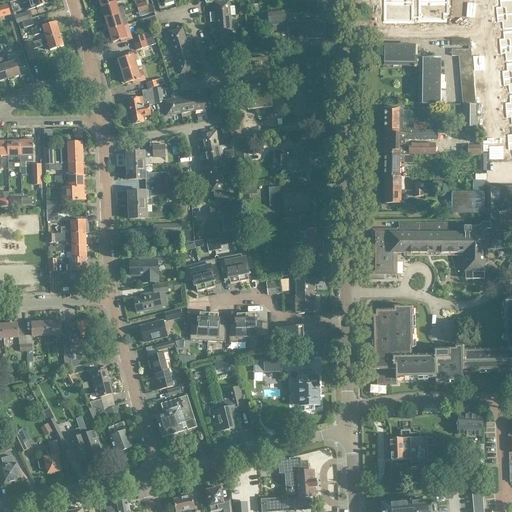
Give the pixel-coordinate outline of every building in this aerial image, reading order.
[(36,7),(50,3),(49,0),(22,0),(23,3),(26,2),(28,9),(36,7)] [(137,9),(147,6),(145,0),(139,0),(135,1),(137,9)] [(210,18),(231,16),(229,1),(228,1),(228,0),(215,0),(215,2),(215,3),(215,13),(210,13),(210,18)] [(269,26),(285,24),(293,23),(299,22),(297,23),(297,13),(309,13),(309,15),(325,15),(325,4),(324,4),(324,0),(289,0),(289,5),(289,9),(257,13),(259,27),(269,26)] [(481,0),(386,0),(385,19),(482,20),(481,0)] [(117,3),(102,7),(106,19),(124,13),(122,7),(119,9),(117,3)] [(7,4),(0,6),(0,18),(11,15),(7,4)] [(147,6),(137,9),(140,17),(150,14),(147,6)] [(30,12),(15,17),(17,24),(22,23),(33,19),(30,12)] [(106,19),(110,31),(124,26),(122,21),(126,19),(124,13),(106,19)] [(231,16),(210,18),(211,23),(216,23),(217,32),(232,31),(231,16)] [(35,25),(33,19),(22,23),(24,29),(35,25)] [(293,23),(293,31),(293,43),(307,42),(307,40),(325,38),(325,21),(299,22),(293,23)] [(43,40),(60,34),(56,22),(31,30),(33,37),(41,34),(43,40)] [(124,26),(110,31),(113,42),(121,40),(122,42),(128,40),(124,26)] [(187,42),(193,41),(191,36),(186,38),(183,28),(168,32),(173,46),(187,42)] [(260,39),(260,29),(247,29),(248,40),(260,39)] [(232,31),(217,32),(211,33),(212,38),(217,37),(218,47),(233,46),(232,31)] [(145,41),(153,38),(156,38),(154,32),(143,35),(145,41)] [(166,32),(160,33),(162,45),(168,43),(166,32)] [(33,50),(48,45),(50,51),(64,47),(60,34),(43,40),(24,46),(29,61),(36,59),(33,50)] [(132,38),(134,44),(145,41),(143,35),(132,38)] [(153,38),(145,41),(147,47),(155,45),(153,38)] [(136,51),(147,47),(145,41),(134,44),(136,51)] [(187,42),(173,46),(177,61),(197,55),(195,50),(190,52),(187,42)] [(419,105),(437,105),(438,61),(421,60),(421,57),(415,57),(415,48),(385,48),(385,66),(414,67),(414,68),(417,68),(417,67),(420,67),(419,105)] [(4,65),(8,78),(20,75),(19,70),(25,68),(20,52),(7,56),(10,63),(4,65)] [(135,52),(133,53),(126,55),(126,57),(119,60),(122,71),(137,67),(136,61),(138,60),(135,52)] [(197,55),(177,61),(181,74),(195,70),(193,61),(198,59),(197,55)] [(248,110),(272,107),(267,58),(243,60),(248,110)] [(308,75),(308,80),(316,80),(316,72),(325,72),(325,60),(302,60),(302,75),(308,75)] [(0,66),(0,81),(8,78),(4,65),(0,66)] [(137,67),(122,71),(126,84),(134,81),(135,84),(142,81),(137,67)] [(316,80),(308,80),(303,80),(303,93),(309,93),(309,104),(325,104),(325,72),(316,72),(316,80)] [(163,78),(158,80),(146,83),(148,90),(165,85),(163,78)] [(153,89),(155,96),(162,95),(160,88),(153,89)] [(193,97),(196,112),(211,109),(208,94),(198,96),(197,90),(192,91),(193,97)] [(182,114),(178,93),(173,94),(174,100),(164,102),(167,117),(182,114)] [(178,93),(182,114),(196,112),(193,97),(184,98),(183,93),(178,93)] [(154,96),(144,98),(129,100),(132,119),(143,118),(143,117),(151,116),(149,106),(155,105),(154,96)] [(476,127),(476,105),(463,105),(463,127),(476,127)] [(403,131),(403,108),(384,108),(384,110),(380,110),(380,118),(384,118),(384,132),(403,131)] [(198,145),(199,150),(219,146),(217,131),(202,134),(203,144),(198,145)] [(384,132),(384,154),(398,154),(398,156),(409,156),(409,155),(436,155),(436,144),(409,144),(409,140),(437,141),(437,132),(403,131),(384,132)] [(27,161),(27,156),(33,155),(33,138),(24,138),(24,141),(20,141),(21,163),(21,167),(26,167),(25,161),(27,161)] [(21,163),(20,141),(8,142),(8,156),(8,169),(14,169),(14,163),(21,163)] [(62,151),(62,164),(83,163),(82,144),(68,144),(68,151),(62,151)] [(127,166),(145,166),(145,158),(165,157),(164,145),(150,146),(150,153),(147,153),(147,152),(127,153),(127,166)] [(221,161),(219,146),(199,150),(200,154),(205,153),(206,163),(221,161)] [(481,155),(481,146),(468,146),(468,156),(481,155)] [(44,151),(45,165),(54,164),(54,151),(44,151)] [(307,173),(307,152),(276,151),(275,159),(281,159),(281,174),(293,174),(292,177),(306,178),(306,173),(307,173)] [(409,157),(409,156),(398,156),(398,154),(384,154),(384,168),(382,168),(381,169),(381,174),(382,175),(384,175),(384,177),(398,177),(398,163),(404,163),(404,164),(413,164),(413,157),(409,157)] [(203,174),(203,179),(224,175),(221,161),(206,163),(208,173),(203,174)] [(237,164),(238,172),(251,170),(250,162),(237,164)] [(84,175),(83,163),(62,164),(54,164),(45,165),(45,171),(69,170),(69,176),(84,175)] [(41,164),(32,165),(33,185),(42,185),(41,164)] [(145,166),(127,166),(128,180),(148,179),(155,179),(155,185),(166,185),(179,184),(179,175),(166,176),(166,173),(145,174),(145,166)] [(69,176),(70,188),(84,187),(84,175),(69,176)] [(211,193),(214,193),(214,198),(230,197),(229,189),(226,189),(224,175),(203,179),(204,183),(210,182),(211,193)] [(398,177),(384,177),(384,190),(400,190),(404,190),(404,177),(401,177),(398,177)] [(166,185),(155,185),(156,192),(148,192),(148,191),(128,192),(129,206),(146,205),(146,198),(167,197),(166,185)] [(242,187),(242,195),(249,194),(257,194),(256,186),(242,187)] [(392,223),(392,229),(371,229),(371,274),(396,274),(396,253),(465,253),(465,271),(484,271),(484,233),(484,232),(486,230),(490,230),(490,232),(492,232),(492,236),(499,239),(507,240),(511,238),(511,186),(490,187),(490,223),(486,223),(482,227),(467,227),(467,233),(455,233),(455,223),(392,223)] [(84,187),(70,188),(61,188),(62,201),(84,201),(84,187)] [(284,213),(309,212),(308,194),(281,195),(280,187),(269,188),(270,206),(284,206),(284,213)] [(404,190),(400,190),(384,190),(384,203),(400,203),(400,198),(404,198),(404,190)] [(484,192),(453,192),(453,213),(484,213),(484,192)] [(47,212),(61,211),(60,201),(46,201),(47,212)] [(146,205),(129,206),(129,220),(150,219),(150,218),(168,218),(167,212),(147,213),(146,205)] [(224,233),(233,232),(232,207),(210,209),(211,218),(223,217),(224,233)] [(61,211),(47,212),(47,230),(51,230),(51,227),(59,227),(59,218),(66,218),(66,212),(58,212),(61,211)] [(86,233),(85,221),(67,221),(67,230),(69,230),(69,234),(86,233)] [(237,222),(238,234),(246,233),(245,221),(237,222)] [(153,225),(153,231),(159,231),(159,234),(181,233),(181,224),(153,225)] [(323,263),(323,256),(323,241),(318,241),(318,230),(307,230),(307,242),(301,242),(302,243),(295,244),(296,256),(302,256),(302,257),(314,257),(314,263),(323,263)] [(153,231),(147,231),(130,232),(130,244),(147,244),(147,237),(153,237),(153,231)] [(63,241),(72,241),(72,246),(86,246),(86,233),(69,234),(63,235),(63,241)] [(219,240),(213,241),(215,251),(222,250),(219,240)] [(209,253),(215,251),(213,241),(207,242),(209,253)] [(67,253),(72,253),(72,259),(87,258),(86,246),(72,246),(72,247),(56,247),(56,252),(67,252),(67,253)] [(235,255),(240,283),(249,281),(248,275),(249,275),(249,270),(254,269),(255,270),(252,252),(235,255)] [(153,262),(151,262),(131,263),(131,276),(143,275),(143,282),(158,282),(157,262),(164,262),(164,255),(152,255),(152,261),(153,261),(153,262)] [(240,283),(235,255),(218,258),(222,276),(222,275),(227,274),(228,279),(229,278),(230,284),(240,283)] [(87,258),(72,259),(58,259),(58,265),(70,265),(70,272),(77,271),(78,279),(87,278),(86,271),(87,271),(87,258)] [(58,259),(48,260),(49,272),(58,272),(58,265),(58,259)] [(199,263),(206,290),(215,288),(214,282),(215,281),(214,277),(219,276),(220,276),(216,259),(199,263)] [(206,290),(199,263),(184,267),(185,283),(185,282),(192,281),(194,287),(196,287),(197,292),(206,290)] [(311,267),(282,269),(283,277),(312,274),(311,267)] [(315,285),(313,285),(313,279),(297,279),(297,293),(313,293),(313,291),(315,291),(315,285)] [(273,282),(274,294),(281,294),(279,281),(273,282)] [(184,282),(173,283),(174,290),(185,289),(184,282)] [(274,294),(273,282),(266,283),(268,295),(274,294)] [(153,294),(158,293),(168,291),(167,284),(152,286),(153,294)] [(134,299),(137,311),(137,313),(154,309),(154,310),(162,308),(158,293),(153,294),(151,294),(150,293),(141,295),(141,297),(134,299)] [(313,293),(297,293),(297,297),(296,297),(296,313),(315,312),(315,297),(313,297),(313,293)] [(371,315),(372,370),(377,370),(377,383),(392,383),(392,379),(435,379),(435,382),(462,382),(462,369),(470,369),(470,371),(497,371),(497,374),(511,373),(511,301),(503,301),(504,341),(507,341),(507,348),(463,349),(463,347),(454,347),(454,349),(434,350),(434,355),(411,356),(411,348),(413,348),(413,307),(394,307),(394,309),(376,309),(376,315),(371,315)] [(181,316),(179,309),(163,312),(165,320),(181,316)] [(207,342),(209,314),(200,313),(199,319),(198,319),(197,326),(191,325),(190,341),(207,342)] [(209,314),(207,342),(225,343),(226,325),(219,325),(220,320),(218,320),(218,314),(209,314)] [(247,342),(247,337),(246,314),(236,315),(237,321),(235,321),(235,325),(229,325),(228,325),(229,343),(247,342)] [(255,314),(246,314),(247,337),(268,337),(268,323),(261,323),(262,327),(257,327),(257,320),(255,320),(255,314)] [(70,342),(71,354),(86,350),(84,338),(98,334),(95,319),(86,322),(86,320),(69,324),(70,342)] [(61,322),(47,322),(47,336),(58,335),(58,341),(64,341),(63,321),(61,322)] [(144,342),(167,336),(163,321),(140,327),(141,331),(140,332),(141,338),(143,338),(144,342)] [(33,337),(47,336),(47,322),(32,323),(33,337)] [(18,324),(3,325),(4,339),(19,338),(19,336),(18,324)] [(298,344),(304,344),(303,326),(295,326),(296,328),(271,329),(271,347),(298,346),(298,344)] [(177,347),(183,347),(183,339),(175,341),(177,347)] [(155,346),(157,351),(175,347),(173,341),(155,346)] [(167,369),(167,368),(163,353),(148,357),(152,374),(154,373),(167,369)] [(254,357),(255,365),(265,365),(265,372),(281,371),(280,356),(254,357)] [(73,368),(76,374),(87,371),(86,365),(73,368)] [(88,387),(109,381),(106,370),(105,370),(104,366),(96,370),(97,372),(91,374),(92,380),(87,381),(88,387)] [(154,373),(158,390),(173,386),(168,368),(167,368),(167,369),(154,373)] [(319,406),(318,378),(312,378),(312,373),(298,374),(299,407),(304,407),(305,411),(314,411),(314,406),(319,406)] [(110,387),(109,381),(88,387),(89,388),(82,390),(84,397),(96,393),(97,397),(112,394),(112,393),(114,393),(115,391),(114,387),(112,386),(110,387)] [(285,382),(249,381),(249,394),(285,396),(285,382)] [(223,409),(216,411),(212,412),(217,433),(235,429),(232,418),(236,417),(237,415),(236,413),(248,410),(244,396),(242,397),(239,387),(228,390),(230,400),(221,402),(223,409)] [(169,398),(182,394),(180,388),(167,391),(169,398)] [(166,410),(167,414),(156,418),(163,438),(165,437),(166,440),(169,442),(181,438),(182,435),(182,432),(197,427),(187,396),(161,404),(163,411),(166,410)] [(103,405),(92,408),(96,416),(105,412),(108,419),(122,414),(119,406),(115,408),(115,406),(104,410),(103,405)] [(98,422),(92,409),(86,412),(92,425),(98,422)] [(457,434),(469,435),(470,416),(458,415),(457,434)] [(482,417),(470,416),(469,435),(481,436),(482,417)] [(65,441),(54,419),(49,422),(60,443),(65,441)] [(128,429),(127,429),(124,422),(107,428),(110,436),(116,453),(134,446),(128,429)] [(48,424),(41,428),(45,436),(53,432),(48,424)] [(80,432),(91,461),(96,459),(95,455),(103,452),(95,430),(87,433),(86,430),(80,432)] [(277,437),(275,430),(264,432),(266,439),(277,437)] [(420,439),(420,438),(420,433),(411,433),(410,430),(407,430),(406,430),(405,430),(404,430),(403,431),(400,431),(400,439),(385,440),(386,461),(411,460),(411,463),(417,463),(417,468),(412,468),(411,468),(412,480),(412,479),(432,478),(432,479),(432,467),(431,467),(428,467),(428,461),(432,461),(432,453),(425,453),(425,447),(434,447),(434,438),(420,439)] [(28,450),(19,431),(11,435),(20,454),(28,450)] [(76,437),(68,440),(71,449),(76,462),(84,459),(85,463),(91,461),(80,432),(75,434),(76,437)] [(57,441),(48,443),(52,457),(38,460),(40,469),(47,467),(49,473),(61,470),(58,456),(61,456),(57,441)] [(17,463),(13,464),(12,456),(1,459),(3,467),(0,467),(4,484),(21,480),(17,463)] [(300,459),(285,460),(279,460),(280,474),(285,474),(287,498),(261,500),(262,511),(277,511),(311,510),(310,498),(316,497),(315,488),(316,488),(316,481),(315,481),(314,471),(308,472),(308,462),(301,462),(300,459)] [(207,491),(209,504),(207,504),(208,511),(229,511),(228,503),(224,504),(223,498),(222,498),(220,489),(214,490),(214,488),(208,490),(208,491),(207,491)] [(483,511),(482,491),(472,492),(473,511),(483,511)] [(191,494),(184,495),(185,498),(174,500),(176,511),(179,511),(194,509),(191,494)] [(118,506),(114,507),(106,508),(106,511),(128,511),(130,511),(129,504),(128,504),(127,500),(117,502),(118,506)] [(435,511),(434,502),(412,504),(411,501),(410,501),(410,502),(383,505),(383,511),(435,511)]
